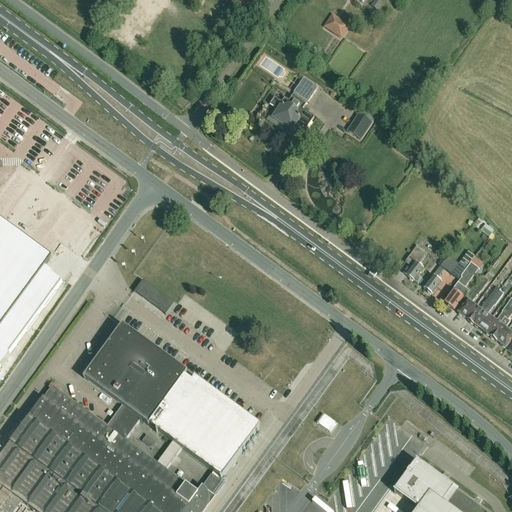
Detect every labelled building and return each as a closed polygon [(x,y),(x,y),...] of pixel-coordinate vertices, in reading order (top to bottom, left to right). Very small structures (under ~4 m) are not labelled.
[(339,25),(331,19),(325,28),(333,33),(339,25)] [(296,123),(301,126),(306,130),(314,119),(302,111),(306,106),(304,105),(306,102),(308,103),(318,88),(304,79),(289,102),(285,99),(282,103),(275,98),(270,105),(280,112),(275,120),(291,130),(296,123)] [(372,125),(359,116),(348,133),(361,142),(372,125)] [(0,328),(43,270),(49,262),(0,226),(0,328)] [(488,228),(484,234),(489,238),(494,232),(488,228)] [(419,267),(428,255),(417,247),(405,263),(412,268),(406,277),(409,279),(410,281),(412,283),(413,282),(414,283),(414,282),(418,285),(422,280),(418,277),(423,270),(419,267)] [(459,266),(452,275),(458,280),(475,257),(469,252),(459,266)] [(453,291),(444,303),(455,311),(464,299),(469,292),(466,289),(479,271),(471,264),(461,279),(462,280),(453,291)] [(441,284),(437,280),(444,270),(441,267),(424,290),(428,292),(428,294),(430,296),(432,295),(432,296),(441,284)] [(488,282),(484,279),(459,314),(468,321),(472,315),(470,314),(475,307),(471,305),(478,296),(488,282)] [(143,283),(134,294),(165,317),(174,306),(143,283)] [(472,315),(468,321),(475,326),(484,314),(500,293),(499,293),(500,291),(497,289),(480,311),(476,308),(475,307),(470,314),(472,315)] [(475,326),(484,333),(488,327),(486,325),(491,319),(487,316),(493,307),(494,308),(503,296),(500,293),(484,314),(475,326)] [(511,300),(495,322),(491,319),(486,325),(488,327),(484,333),(492,338),(501,326),(511,310),(511,300)] [(511,310),(501,326),(492,338),(498,343),(502,337),(504,338),(509,332),(505,330),(510,323),(508,321),(511,315),(511,310)] [(149,427),(185,378),(120,330),(84,379),(123,407),(113,420),(133,434),(137,428),(136,427),(141,421),(149,427)] [(502,337),(498,343),(507,349),(511,342),(511,333),(511,334),(509,332),(504,338),(502,337)] [(157,466),(165,472),(181,450),(213,474),(212,476),(219,481),(220,479),(222,480),(258,431),(192,383),(185,378),(149,427),(173,444),(157,466)] [(205,511),(216,498),(225,486),(219,481),(212,476),(197,496),(174,478),(165,472),(157,466),(149,461),(151,458),(138,449),(136,451),(125,443),(130,435),(131,436),(133,434),(113,420),(106,429),(52,389),(43,401),(41,400),(36,406),(39,408),(34,414),(29,422),(6,453),(0,448),(0,511),(13,511),(20,503),(33,511),(205,511)] [(259,419),(262,410),(255,408),(252,416),(259,419)] [(318,425),(329,433),(335,425),(324,416),(318,425)] [(265,417),(258,427),(263,430),(269,420),(265,417)] [(392,420),(378,439),(387,446),(401,426),(392,420)] [(371,467),(385,448),(377,441),(362,460),(366,463),(365,463),(371,467)] [(355,488),(369,469),(361,463),(347,482),(355,488)] [(482,511),(417,464),(395,493),(394,494),(396,495),(396,494),(419,511),(418,511),(482,511)] [(330,504),(339,510),(354,490),(345,484),(330,504)]
